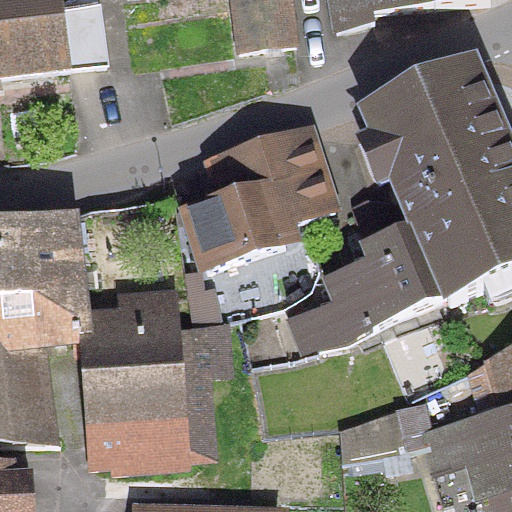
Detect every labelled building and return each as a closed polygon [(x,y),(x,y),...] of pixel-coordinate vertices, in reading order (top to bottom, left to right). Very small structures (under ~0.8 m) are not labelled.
[(0,0),(0,75),(107,63),(102,12),(65,16),(62,0),(234,0),(240,49),(284,44),(279,0),(0,0)] [(377,9),(494,2),(494,0),(331,0),(333,28),(377,21),(377,9)] [(511,82),(495,46),(372,102),(386,134),(378,138),(397,182),(404,179),(424,222),(373,245),(380,260),(331,282),(341,304),(296,324),(313,360),(511,270),(511,82)] [(215,191),(188,200),(207,265),(314,233),(309,216),(345,205),(321,122),(205,156),(215,191)] [(73,225),(0,231),(0,448),(21,447),(11,342),(83,336),(73,225)] [(83,336),(95,474),(212,463),(204,380),(225,378),(222,343),(182,346),(177,297),(121,302),(124,333),(83,336)] [(511,511),(511,355),(472,377),(482,411),(419,430),(441,511),(511,511)] [(11,473),(0,473),(0,511),(30,511),(29,483),(12,484),(11,473)]
